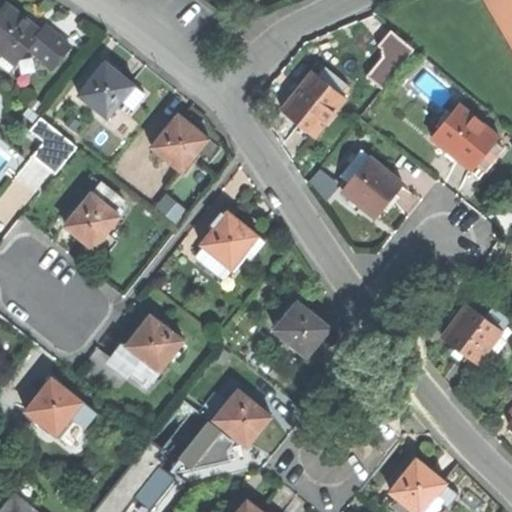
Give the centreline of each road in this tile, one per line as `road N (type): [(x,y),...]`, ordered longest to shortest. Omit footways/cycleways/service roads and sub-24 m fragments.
road 1 (residential): [(224,102),(372,320)]
road 2 (residential): [(95,0),(224,102)]
road 3 (residential): [(224,102),(286,33),(348,0)]
road 4 (residential): [(402,367),(511,484)]
